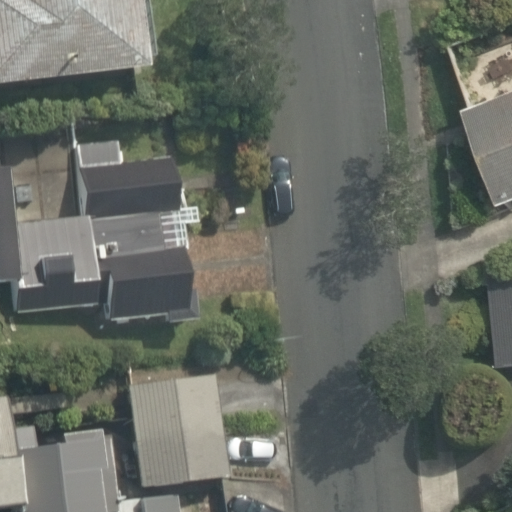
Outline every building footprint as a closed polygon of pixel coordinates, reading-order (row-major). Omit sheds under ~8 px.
[(0,0),(0,86),(127,71),(117,0),(0,0)] [(511,88),(460,109),(496,203),(511,196),(511,88)] [(0,313),(89,303),(92,330),(198,318),(194,283),(170,285),(157,164),(63,174),(67,210),(0,217),(0,313)] [(511,247),(501,247),(502,362),(511,362),(511,247)] [(217,479),(209,370),(128,375),(136,484),(107,486),(108,511),(169,511),(167,482),(217,479)] [(0,511),(85,511),(76,440),(0,451),(0,511)]
